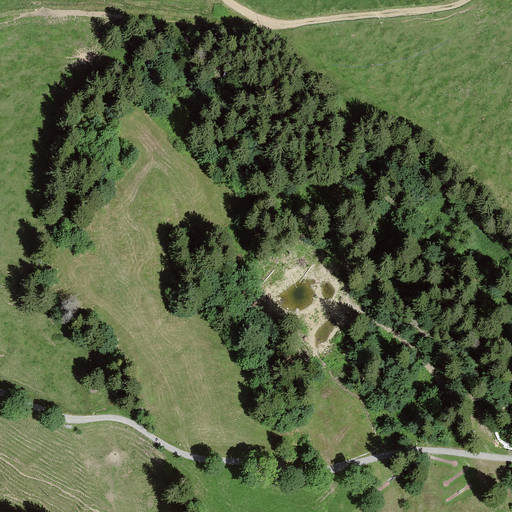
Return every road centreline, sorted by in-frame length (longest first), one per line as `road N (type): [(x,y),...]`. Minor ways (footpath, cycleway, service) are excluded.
road 1 (track): [(511,460),(418,449),(301,471),(209,459),(179,453),(122,419),(63,418),(0,392)]
road 2 (track): [(467,0),(261,27),(223,0)]
